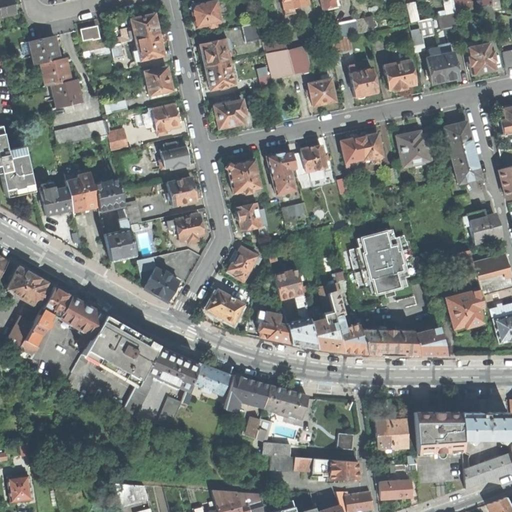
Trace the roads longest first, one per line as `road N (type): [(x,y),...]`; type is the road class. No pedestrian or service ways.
road 1 (primary): [(511,370),(300,365),(176,326)]
road 2 (residential): [(511,84),(203,150)]
road 3 (primary): [(176,326),(0,226)]
road 4 (residential): [(176,326),(223,239),(203,150)]
road 5 (residential): [(170,0),(203,150)]
